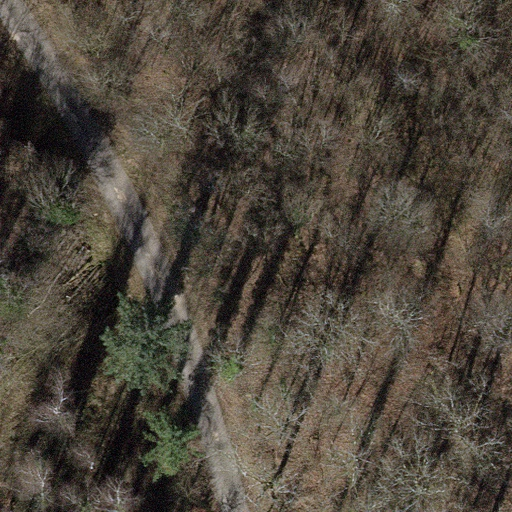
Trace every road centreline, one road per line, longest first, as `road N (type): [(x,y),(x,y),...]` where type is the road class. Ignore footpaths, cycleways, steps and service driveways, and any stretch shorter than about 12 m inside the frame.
road 1 (track): [(110,162),(190,362),(233,511)]
road 2 (track): [(110,162),(99,265),(0,422)]
road 3 (track): [(9,0),(110,162)]
